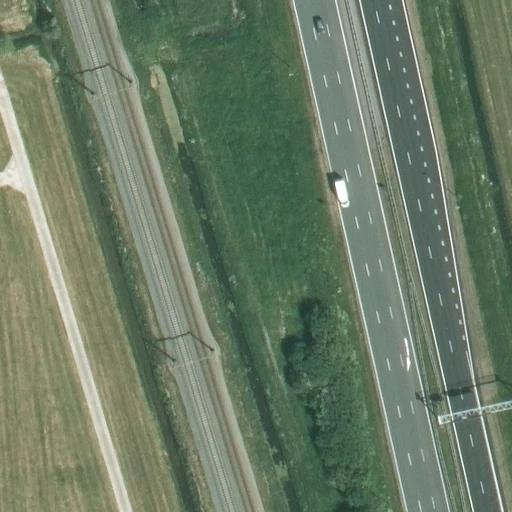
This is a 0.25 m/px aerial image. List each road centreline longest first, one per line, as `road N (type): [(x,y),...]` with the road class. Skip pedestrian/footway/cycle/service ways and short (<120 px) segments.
road 1 (trunk): [(487,511),(372,0)]
road 2 (trunk): [(315,0),(429,511)]
road 3 (track): [(0,86),(126,511)]
